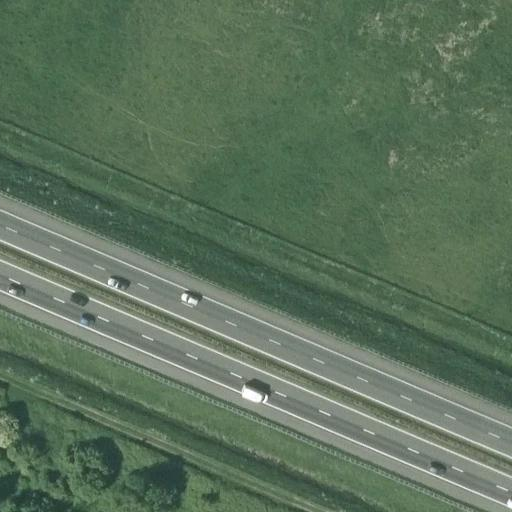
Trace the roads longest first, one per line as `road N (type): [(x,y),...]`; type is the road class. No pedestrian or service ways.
road 1 (motorway): [(511,449),(0,229)]
road 2 (motorway): [(0,288),(511,508)]
